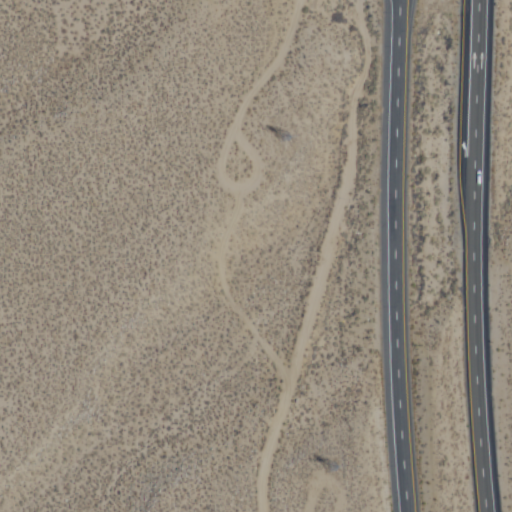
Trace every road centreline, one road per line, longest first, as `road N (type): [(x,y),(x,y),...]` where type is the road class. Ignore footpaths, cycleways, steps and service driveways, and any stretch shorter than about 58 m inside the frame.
road 1 (track): [(360,0),(366,36),(351,164),(319,222),(251,472),(252,511)]
road 2 (trunk): [(400,0),(394,292),(407,511)]
road 3 (trunk): [(488,511),(472,287),(472,128)]
road 4 (trunk): [(472,128),(475,0)]
